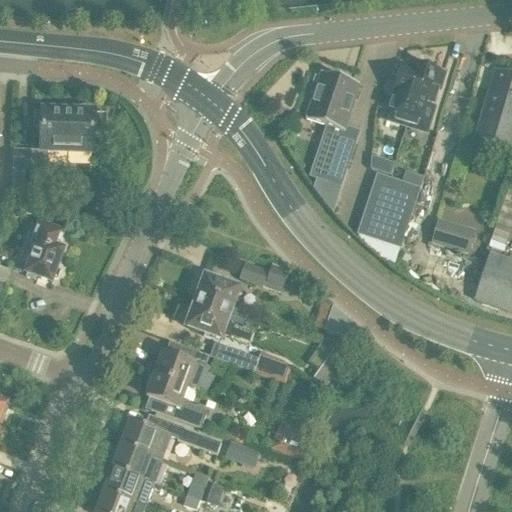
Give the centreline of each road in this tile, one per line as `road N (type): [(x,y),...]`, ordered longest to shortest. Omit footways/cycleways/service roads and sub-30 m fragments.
road 1 (residential): [(511,14),(290,36)]
road 2 (residential): [(32,47),(131,59),(208,100)]
road 3 (residential): [(77,379),(151,218)]
road 4 (residential): [(29,511),(77,379)]
road 5 (unclassified): [(151,218),(208,100)]
